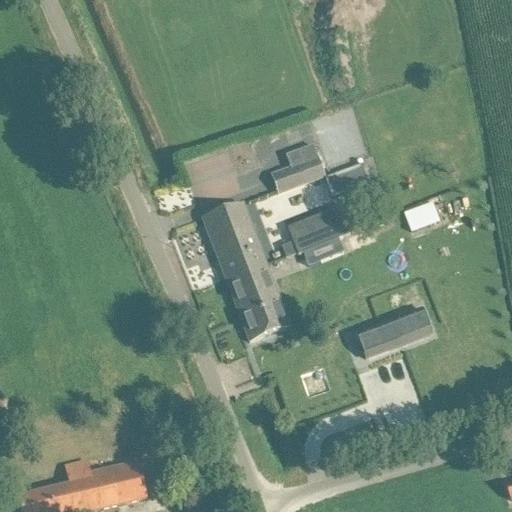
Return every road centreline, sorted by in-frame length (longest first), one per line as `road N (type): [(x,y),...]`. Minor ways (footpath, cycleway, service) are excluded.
road 1 (unclassified): [(259,507),(56,0)]
road 2 (unclassified): [(259,507),(511,435)]
